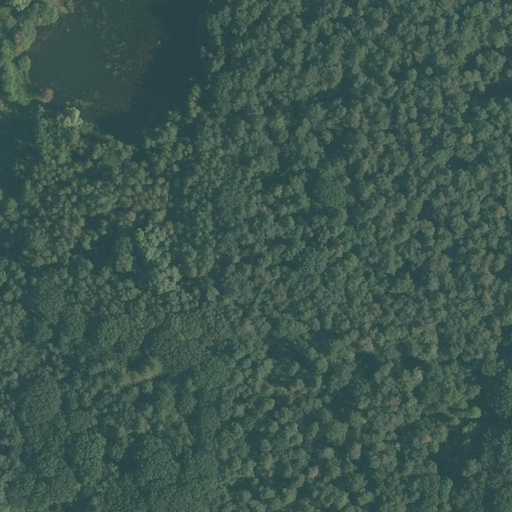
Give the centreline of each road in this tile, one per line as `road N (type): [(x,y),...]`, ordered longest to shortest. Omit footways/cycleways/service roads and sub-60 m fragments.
road 1 (track): [(245,0),(213,335)]
road 2 (track): [(213,335),(482,365),(511,358)]
road 3 (track): [(0,299),(213,335)]
road 4 (track): [(216,511),(213,335)]
